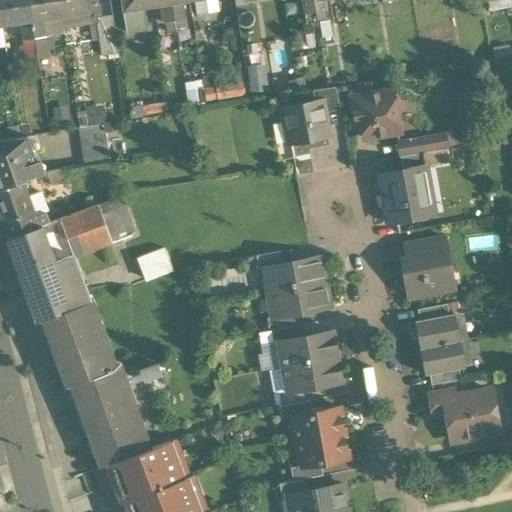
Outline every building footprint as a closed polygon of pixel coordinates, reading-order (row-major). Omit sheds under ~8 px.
[(26,0),(0,0),(0,22),(0,25),(18,22),(30,20),(26,0)] [(56,0),(26,0),(30,20),(40,18),(59,15),(56,0)] [(56,0),(59,15),(87,11),(84,0),(56,0)] [(120,0),(122,9),(145,5),(152,4),(151,0),(120,0)] [(180,0),(176,0),(170,1),(173,20),(183,18),(180,0)] [(216,0),(202,0),(205,18),(220,16),(216,0)] [(323,0),(311,0),(313,5),(316,27),(327,25),(323,0)] [(170,1),(158,3),(162,22),(173,20),(170,1)] [(96,4),(89,5),(91,18),(96,17),(98,17),(97,8),(96,4)] [(145,5),(122,9),(126,29),(148,26),(145,5)] [(98,17),(96,17),(102,54),(117,52),(110,6),(97,8),(98,17)] [(44,41),(40,18),(30,20),(33,43),(44,41)] [(33,43),(30,20),(18,22),(22,45),(33,43)] [(44,41),(33,43),(36,56),(46,55),(44,41)] [(469,54),(450,57),(451,65),(471,62),(469,54)] [(398,65),(388,66),(389,74),(399,72),(398,65)] [(295,81),(288,82),(289,90),(296,89),(295,81)] [(334,87),(311,91),(313,102),(320,100),(322,112),(338,109),(334,87)] [(377,92),(349,97),(353,125),(362,124),(365,139),(399,133),(394,99),(379,101),(377,92)] [(313,102),(282,107),(288,143),(326,136),(322,112),(320,100),(313,102)] [(103,112),(91,114),(93,122),(104,120),(103,112)] [(86,114),(73,117),(74,125),(87,123),(86,114)] [(18,124),(6,126),(8,135),(20,132),(18,124)] [(105,124),(78,128),(84,166),(111,162),(105,124)] [(444,133),(396,141),(399,157),(426,152),(431,151),(447,149),(444,133)] [(27,137),(0,141),(0,189),(20,182),(32,177),(39,174),(27,137)] [(447,149),(431,151),(433,164),(449,162),(447,149)] [(426,152),(399,157),(401,170),(424,166),(424,167),(428,166),(426,152)] [(401,170),(378,174),(387,223),(433,215),(424,167),(424,166),(401,170)] [(39,174),(32,177),(37,190),(50,185),(45,172),(39,174)] [(20,182),(25,194),(37,190),(32,177),(20,182)] [(0,189),(0,219),(1,223),(32,211),(25,194),(20,182),(0,189)] [(119,197),(97,205),(110,243),(133,234),(119,197)] [(97,205),(59,219),(73,256),(110,243),(97,205)] [(32,211),(1,223),(7,238),(49,222),(45,213),(34,218),(32,211)] [(49,222),(7,238),(37,321),(42,319),(87,302),(89,302),(73,256),(59,219),(49,222)] [(443,238),(403,245),(406,259),(445,252),(443,238)] [(164,249),(139,258),(147,280),(172,271),(164,249)] [(280,251),(254,256),(257,269),(264,268),(264,267),(282,264),(280,251)] [(445,252),(406,259),(409,277),(403,278),(407,299),(447,291),(443,273),(449,272),(445,252)] [(282,264),(264,267),(264,268),(269,292),(322,282),(317,257),(282,264)] [(322,282),(269,292),(273,317),(291,313),(327,307),(322,282)] [(146,450),(117,368),(112,370),(87,302),(42,319),(66,386),(71,385),(100,467),(146,450)] [(446,304),(416,310),(418,321),(448,316),(446,304)] [(273,317),(266,318),(268,330),(269,330),(294,326),(291,313),(273,317)] [(418,321),(414,322),(418,348),(458,341),(453,315),(448,316),(418,321)] [(294,326),(269,330),(271,342),(277,341),(296,337),(294,326)] [(296,337),(277,341),(281,367),(336,356),(335,352),(336,352),(333,335),(332,335),(332,331),(296,337)] [(458,341),(418,348),(423,374),(457,368),(463,367),(458,341)] [(336,356),(281,367),(285,391),(286,392),(303,389),(341,382),(340,378),(341,377),(338,361),(337,361),(336,356)] [(157,364),(139,370),(142,381),(161,375),(157,364)] [(457,368),(427,374),(429,385),(459,380),(457,368)] [(303,389),(286,392),(285,391),(278,393),(280,405),(305,401),(303,389)] [(452,390),(427,394),(431,416),(446,413),(449,412),(448,407),(453,406),(452,398),(453,397),(452,390)] [(453,397),(452,398),(453,406),(448,407),(449,412),(446,413),(448,424),(447,424),(449,438),(450,437),(451,441),(496,432),(488,391),(453,397)] [(305,401),(280,405),(278,406),(281,418),(291,416),(290,415),(310,412),(308,400),(305,401)] [(310,412),(290,415),(291,416),(295,441),(343,433),(339,407),(310,412)] [(343,433),(295,441),(299,466),(300,467),(319,464),(348,458),(343,433)] [(100,467),(98,467),(112,505),(116,504),(119,511),(199,511),(186,478),(183,479),(169,441),(146,450),(100,467)] [(319,464),(300,467),(299,466),(289,468),(292,481),(303,478),(321,475),(319,464)] [(292,481),(278,483),(280,496),(287,495),(287,494),(306,491),(303,478),(292,481)] [(306,491),(287,494),(287,495),(290,511),(330,511),(345,509),(341,484),(306,491)]
